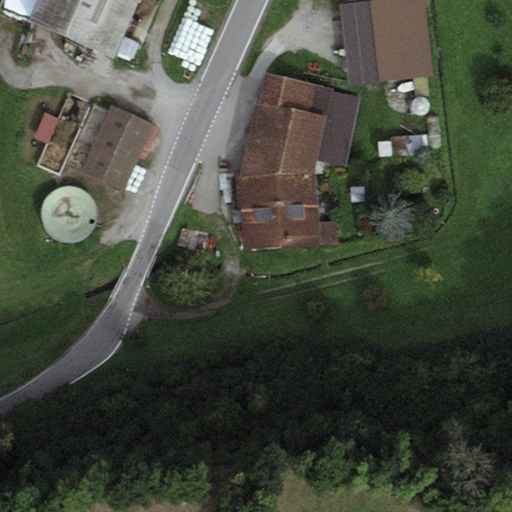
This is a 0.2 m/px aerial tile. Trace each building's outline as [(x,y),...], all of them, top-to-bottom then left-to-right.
[(140,0),(36,0),(27,21),(114,59),(140,0)] [(425,0),(378,0),(340,5),(350,86),(435,76),(425,0)] [(333,89),(266,73),(259,104),(255,103),(240,175),(236,175),(237,208),(242,208),(244,249),(320,246),(314,173),(333,89)] [(429,101),(425,98),(420,97),(416,99),(412,102),(411,107),(413,112),(417,115),(422,116),(427,114),(430,111),(431,105),(429,101)] [(153,126),(111,106),(79,173),(121,193),(153,126)]
